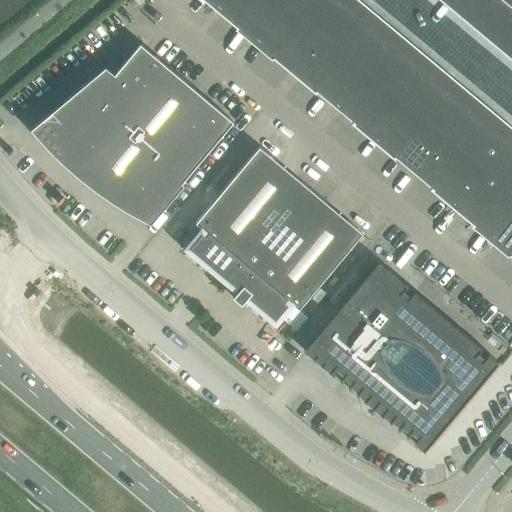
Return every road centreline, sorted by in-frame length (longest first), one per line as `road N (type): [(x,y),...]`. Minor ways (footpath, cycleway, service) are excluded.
road 1 (unclassified): [(406,511),(318,458),(21,214),(0,182)]
road 2 (primary): [(169,511),(0,368)]
